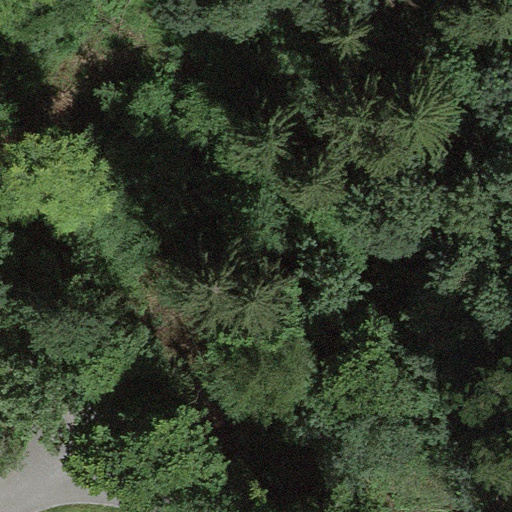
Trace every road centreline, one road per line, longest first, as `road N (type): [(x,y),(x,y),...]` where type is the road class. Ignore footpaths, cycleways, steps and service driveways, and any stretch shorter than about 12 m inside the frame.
road 1 (tertiary): [(112,426),(0,302)]
road 2 (unclassified): [(112,426),(1,511)]
road 3 (tertiary): [(197,511),(112,426)]
